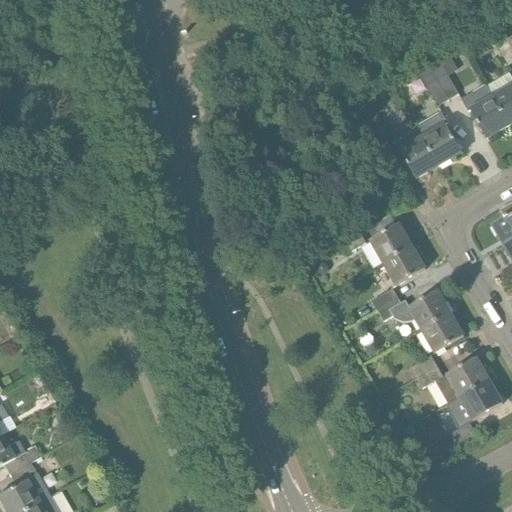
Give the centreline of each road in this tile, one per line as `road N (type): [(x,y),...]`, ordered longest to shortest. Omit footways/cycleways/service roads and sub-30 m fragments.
road 1 (tertiary): [(153,62),(206,279),(293,511)]
road 2 (residential): [(511,337),(457,242),(466,210),(511,183)]
road 3 (residential): [(395,511),(511,454)]
